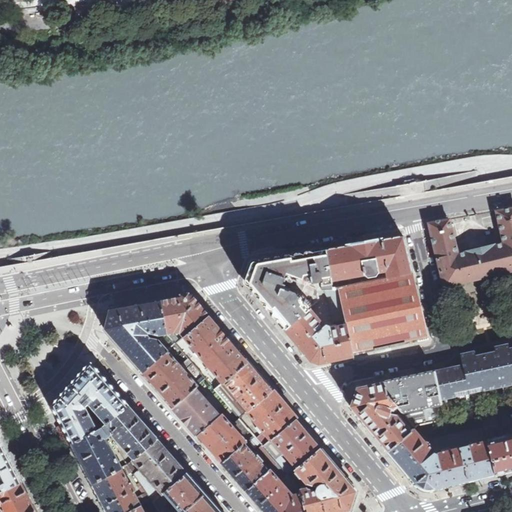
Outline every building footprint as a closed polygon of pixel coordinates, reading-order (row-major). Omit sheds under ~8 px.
[(511,207),(496,211),(503,242),(481,247),(458,253),(449,219),(428,223),(444,287),(475,279),(502,272),(511,269),(511,207)] [(388,278),(412,272),(403,235),(382,238),(381,238),(346,244),(346,245),(325,249),(332,279),(364,274),(368,276),(375,275),(377,271),(386,270),(388,278)] [(246,283),(285,328),(309,309),(319,300),(319,295),(319,290),(334,289),(332,279),(325,249),(254,260),(253,261),(252,262),(245,280),(245,282),(246,283)] [(353,355),(428,338),(412,272),(388,278),(340,288),(340,289),(348,324),(353,355)] [(335,327),(348,324),(340,289),(334,289),(319,290),(319,295),(323,295),(323,293),(326,293),(329,301),(335,327)] [(184,336),(209,315),(192,295),(161,300),(166,332),(175,330),(180,331),(184,336)] [(159,333),(166,332),(161,300),(160,300),(109,309),(104,329),(110,336),(142,372),(167,350),(159,340),(150,338),(147,335),(148,332),(159,333)] [(348,324),(335,327),(330,328),(330,326),(325,325),(324,326),(309,309),(285,328),(311,360),(319,362),(353,355),(348,324)] [(200,355),(225,334),(209,315),(184,336),(200,355)] [(200,355),(223,382),(224,382),(248,361),(225,334),(200,355)] [(175,343),(167,350),(176,359),(183,352),(175,343)] [(176,359),(167,350),(142,372),(173,407),(195,387),(198,385),(185,370),(176,359)] [(511,353),(498,357),(435,370),(441,400),(455,397),(454,392),(481,387),(482,392),(511,385),(511,353)] [(189,367),(193,363),(191,362),(188,358),(185,354),(181,358),(189,367)] [(202,374),(207,370),(197,357),(191,362),(193,363),(202,374)] [(249,411),(272,391),(272,390),(248,361),(224,382),(239,400),(249,411)] [(106,423),(129,405),(92,362),(91,362),(90,362),(89,362),(52,405),(52,406),(72,444),(97,429),(85,407),(89,403),(106,423)] [(202,374),(193,363),(189,367),(185,370),(198,385),(206,378),(202,374)] [(385,393),(415,428),(418,425),(422,424),(427,423),(434,421),(442,420),(445,419),(443,410),(441,400),(435,370),(384,381),(385,393)] [(350,406),(388,451),(414,429),(415,428),(385,393),(384,381),(356,387),(350,406)] [(239,400),(224,382),(223,382),(215,389),(239,418),(240,418),(245,414),(236,402),(239,400)] [(455,397),(441,400),(443,410),(511,395),(511,385),(482,392),(481,387),(454,392),(455,397)] [(220,416),(195,387),(173,407),(198,435),(220,416)] [(273,439),(296,419),(272,391),(249,411),(247,412),(271,440),(273,439)] [(134,459),(158,438),(129,405),(106,423),(102,427),(108,435),(112,432),(116,438),(134,459)] [(480,412),(479,412),(482,422),(497,419),(495,409),(480,412)] [(471,413),(474,428),(483,426),(482,422),(479,412),(478,411),(471,413)] [(464,415),(467,430),(474,428),(471,413),(464,415)] [(222,414),(220,416),(198,435),(221,462),(245,443),(246,442),(222,414)] [(456,417),(460,431),(467,430),(464,415),(456,417)] [(449,418),(452,433),(460,431),(456,417),(449,418)] [(250,430),(240,418),(239,418),(234,422),(245,435),(250,430)] [(442,420),(445,435),(452,433),(449,418),(445,419),(442,420)] [(297,467),(320,448),(296,419),(273,439),(284,452),(295,465),(297,467)] [(497,419),(482,422),(483,426),(484,431),(493,428),(499,427),(497,419)] [(434,421),(438,436),(445,435),(442,420),(434,421)] [(427,423),(430,436),(430,438),(438,436),(434,421),(427,423)] [(427,423),(422,424),(423,430),(425,430),(426,433),(427,433),(428,437),(430,436),(427,423)] [(97,429),(72,444),(92,483),(121,468),(113,451),(112,451),(108,445),(104,438),(108,435),(102,427),(97,429)] [(495,435),(493,428),(484,431),(486,437),(495,435)] [(481,477),(495,474),(487,442),(487,440),(438,453),(436,454),(432,453),(432,451),(414,429),(388,451),(416,485),(419,487),(422,489),(426,490),(430,490),(440,487),(481,477)] [(245,443),(253,453),(262,445),(254,435),(246,442),(245,443)] [(511,435),(487,442),(495,474),(511,469),(511,435)] [(164,492),(187,472),(158,438),(134,459),(133,460),(163,493),(164,492)] [(0,492),(21,481),(11,462),(8,456),(0,439),(0,492)] [(284,452),(273,439),(271,440),(263,446),(264,447),(277,462),(282,468),(288,475),(293,471),(295,469),(297,467),(295,465),(291,468),(280,456),(284,452)] [(221,462),(245,490),(268,470),(261,461),(262,460),(257,454),(255,455),(253,453),(245,443),(221,462)] [(277,462),(264,447),(260,452),(272,466),(277,462)] [(314,490),(306,488),(300,490),(300,493),(305,511),(339,511),(350,509),(356,490),(320,448),(297,467),(295,469),(307,483),(316,485),(317,487),(317,490),(314,490)] [(270,469),(275,475),(279,471),(282,468),(277,462),(272,466),(270,469)] [(121,468),(125,476),(133,472),(128,464),(121,468)] [(121,468),(92,483),(107,511),(127,511),(140,505),(137,498),(133,491),(134,487),(131,483),(129,482),(125,476),(121,468)] [(288,481),(291,479),(288,475),(282,468),(279,471),(288,481)] [(264,511),(305,511),(300,493),(293,495),(275,475),(270,469),(268,470),(245,490),(246,490),(246,491),(264,511)] [(147,492),(148,495),(155,489),(138,470),(134,473),(147,492)] [(291,479),(297,486),(300,483),(298,480),(296,474),(293,471),(288,475),(291,479)] [(187,472),(164,492),(169,498),(175,504),(181,511),(183,511),(185,511),(205,492),(187,472)] [(293,489),(297,486),(291,479),(288,481),(287,482),(293,489)] [(37,511),(37,510),(33,502),(32,502),(22,481),(21,482),(21,481),(0,492),(0,503),(2,503),(4,511),(37,511)] [(137,498),(140,505),(151,500),(148,495),(147,492),(137,498)] [(181,511),(175,504),(170,509),(164,502),(169,498),(164,492),(163,493),(153,502),(156,506),(159,511),(181,511)] [(222,511),(205,492),(185,511),(222,511)]
